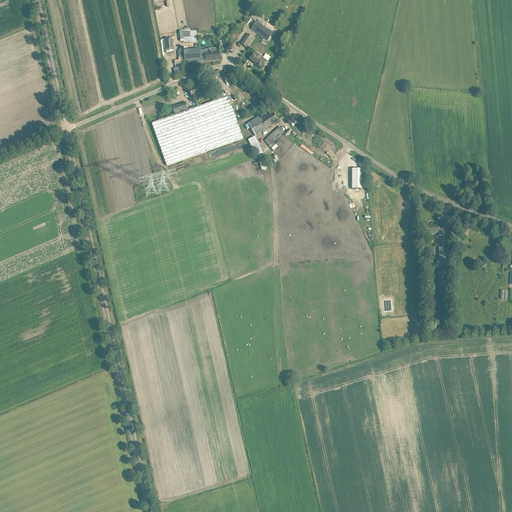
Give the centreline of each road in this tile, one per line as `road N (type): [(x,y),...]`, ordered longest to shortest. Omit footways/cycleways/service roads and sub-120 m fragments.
road 1 (unclassified): [(511,226),(413,186),(234,67),(211,67),(65,130)]
road 2 (tertiary): [(149,511),(65,130)]
road 3 (tertiary): [(65,130),(37,0)]
